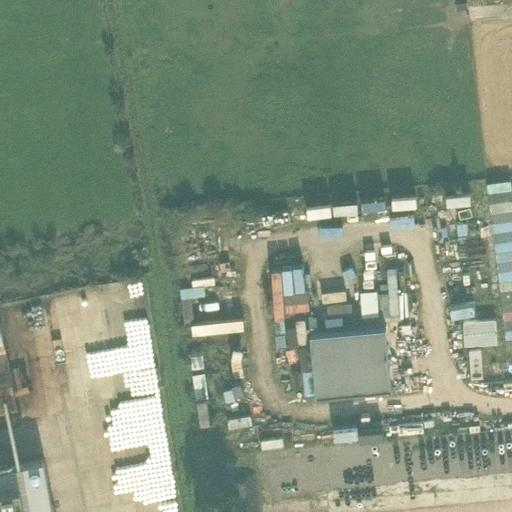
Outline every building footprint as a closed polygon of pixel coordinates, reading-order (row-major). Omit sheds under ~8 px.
[(511,181),(511,177),(490,180),(500,278),(511,276),(511,181)] [(111,283),(113,310),(144,308),(142,281),(111,283)] [(511,284),(501,286),(506,318),(511,317),(511,284)] [(498,315),(465,316),(466,342),(499,340),(498,315)] [(0,322),(0,413),(19,409),(0,322)] [(391,387),(385,325),(310,332),(315,394),(391,387)] [(511,358),(471,362),(470,362),(472,381),(474,381),(511,377),(511,358)] [(0,465),(0,511),(55,511),(44,456),(0,465)]
